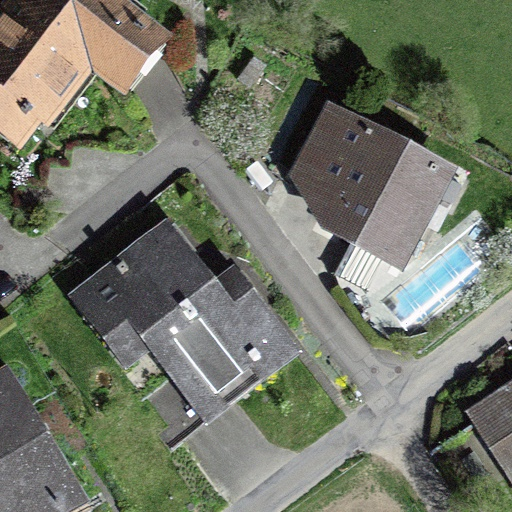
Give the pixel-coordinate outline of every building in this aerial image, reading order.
[(137,0),(0,0),(0,133),(22,150),(88,64),(115,84),(164,20),(137,0)] [(449,156),(320,96),(282,171),(314,223),(396,256),(449,156)] [(145,349),(219,290),(161,216),(64,293),(122,366),(145,349)] [(219,290),(145,349),(200,418),(292,344),(237,276),(219,290)] [(0,362),(0,511),(55,511),(86,493),(0,362)] [(511,369),(460,408),(511,486),(511,369)]
